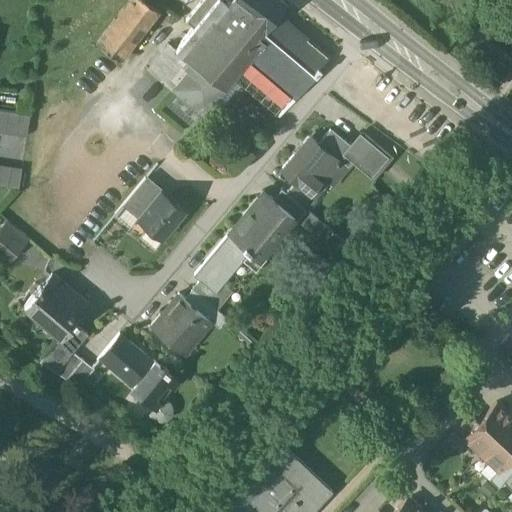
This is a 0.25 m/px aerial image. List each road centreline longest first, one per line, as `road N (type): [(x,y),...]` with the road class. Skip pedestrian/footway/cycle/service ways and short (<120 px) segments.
road 1 (residential): [(511,314),(485,349),(479,389),(366,511)]
road 2 (secondary): [(511,136),(337,0)]
